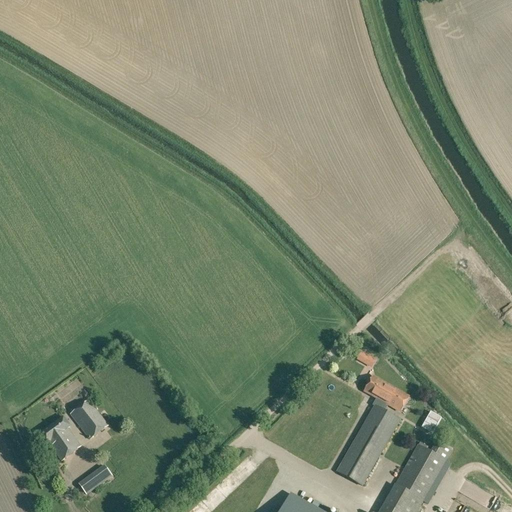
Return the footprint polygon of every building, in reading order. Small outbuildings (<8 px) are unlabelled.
[(374,406),(336,472),(362,487),(401,421),(385,411),(388,406),(401,413),(409,397),(373,377),(364,392),(376,399),(373,405),(374,406)] [(90,441),(108,426),(89,401),(70,415),(90,441)] [(422,428),(432,434),(441,418),(431,412),(422,428)] [(81,447),(68,429),(71,427),(64,417),(40,435),(47,445),(48,444),(62,461),(81,447)] [(417,511),(446,461),(452,450),(436,441),(430,452),(418,445),(379,511),(417,511)] [(86,496),(112,477),(104,466),(78,485),(86,496)] [(319,511),(289,494),(278,511),(271,508),(268,511),(319,511)]
